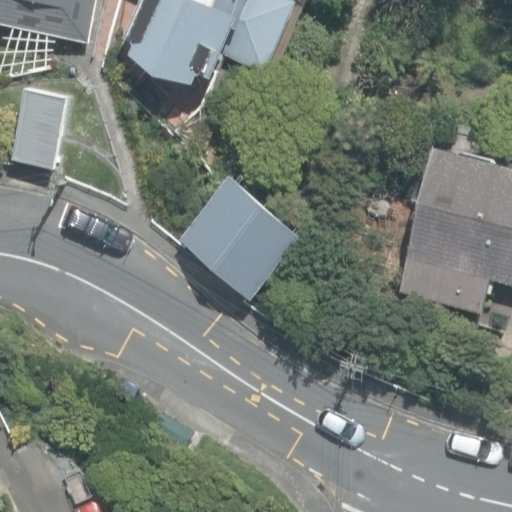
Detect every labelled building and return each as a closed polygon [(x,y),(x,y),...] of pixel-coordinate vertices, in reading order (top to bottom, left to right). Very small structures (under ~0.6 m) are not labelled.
[(0,0),(0,23),(91,43),(100,0),(0,0)] [(139,57),(204,85),(207,77),(219,81),(242,62),(270,75),(303,0),(301,0),(150,0),(132,41),(144,46),(139,57)] [(17,157),(58,167),(74,96),(33,87),(17,157)] [(404,289),(486,312),(495,278),(511,281),(511,164),(444,146),(443,146),(404,289)] [(305,232),(235,176),(183,240),(253,296),(305,232)]
